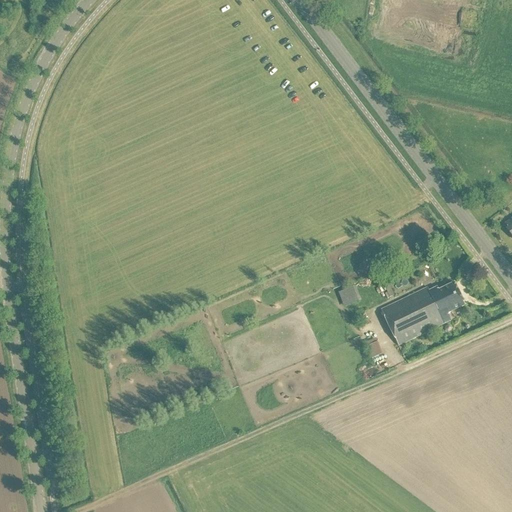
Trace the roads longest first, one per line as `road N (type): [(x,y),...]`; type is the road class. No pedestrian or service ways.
road 1 (secondary): [(40,511),(10,321),(6,202),(31,84),(90,0)]
road 2 (primary): [(511,280),(297,0)]
